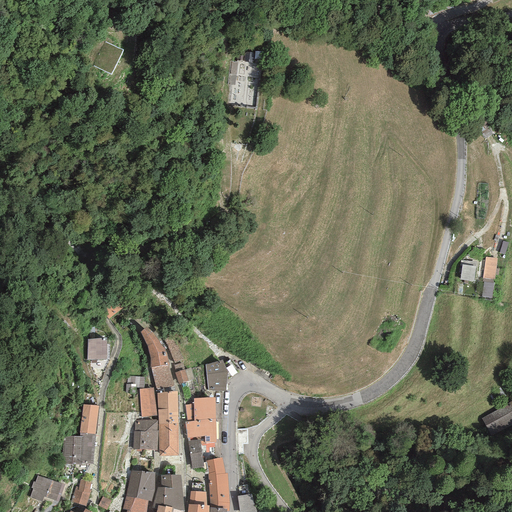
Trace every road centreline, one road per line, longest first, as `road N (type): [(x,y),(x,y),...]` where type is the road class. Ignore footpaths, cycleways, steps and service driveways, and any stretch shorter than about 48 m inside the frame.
road 1 (tertiary): [(233,511),(230,449),(239,390),(256,385),(303,405),(332,406),(380,386),(415,345),(456,202),(462,144),(432,35),(511,15)]
road 2 (track): [(90,258),(114,246),(186,242),(217,228),(260,116),(265,48)]
road 3 (track): [(223,219),(216,99),(222,49),(203,0)]
